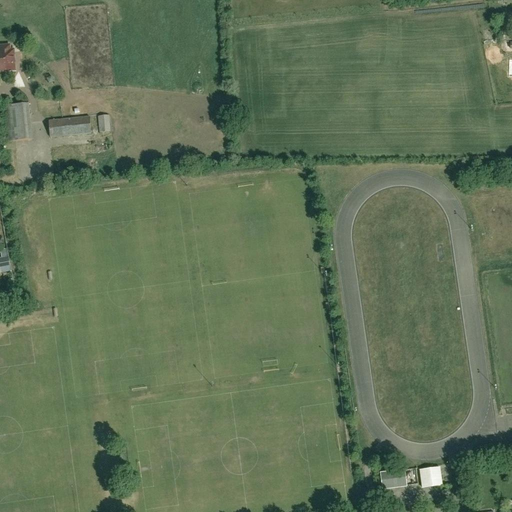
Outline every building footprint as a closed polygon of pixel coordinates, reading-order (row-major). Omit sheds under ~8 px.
[(10,52),(9,46),(0,46),(0,69),(5,69),(6,71),(15,70),(14,54),(14,53),(13,53),(13,52),(12,52),(11,52),(10,52)] [(9,142),(32,140),(28,103),(5,106),(9,142)] [(110,132),(109,116),(98,117),(99,133),(110,132)] [(50,138),(91,134),(90,117),(48,121),(50,138)] [(0,272),(2,272),(0,263),(9,261),(8,254),(0,255),(0,272)] [(442,486),(439,468),(420,470),(422,488),(442,486)] [(383,489),(406,486),(404,470),(381,473),(383,489)]
